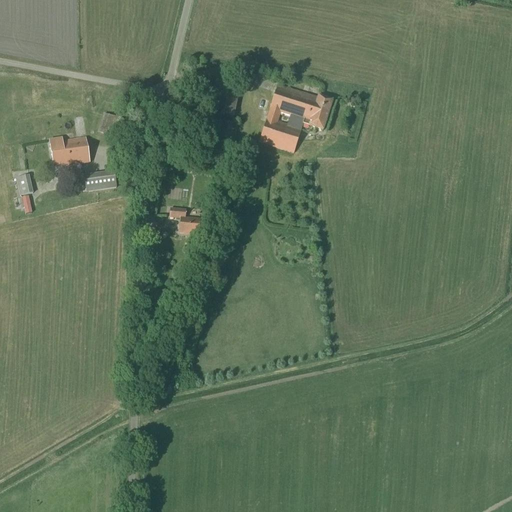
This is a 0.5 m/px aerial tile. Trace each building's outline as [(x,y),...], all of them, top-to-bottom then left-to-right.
[(235,91),(236,83),(225,82),(223,90),(218,89),(212,116),(218,117),(215,147),(234,149),(236,125),(235,125),(235,118),(233,118),(238,92),(235,91)] [(317,99),(277,86),(259,144),(293,155),(303,126),(309,127),(323,132),(332,101),(318,97),(317,99)] [(127,143),(132,124),(103,115),(97,133),(127,143)] [(90,164),(86,139),(62,143),(62,139),(49,141),(53,169),(90,164)] [(213,176),(215,168),(199,166),(188,164),(186,172),(213,176)] [(86,193),(116,189),(113,173),(84,178),(86,193)] [(20,198),(33,195),(28,177),(15,179),(20,198)] [(198,236),(198,222),(185,221),(186,211),(169,210),(168,219),(180,220),(180,234),(198,236)]
